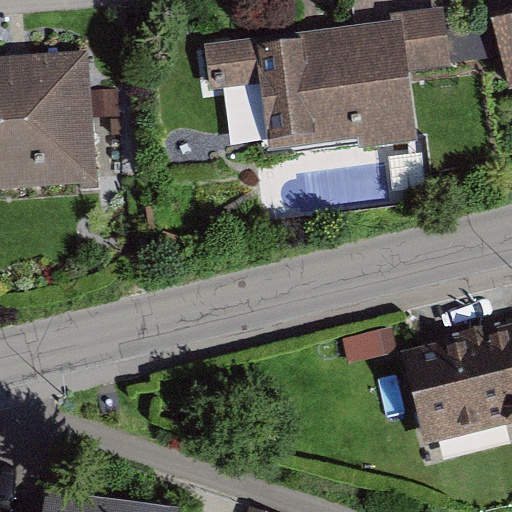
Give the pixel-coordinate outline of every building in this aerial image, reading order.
[(385,31),(203,48),(207,92),(250,88),(256,155),(407,141),(401,74),(451,69),(446,10),(383,16),(385,31)] [(511,21),(491,26),(507,101),(511,99),(511,21)] [(84,59),(0,63),(0,188),(90,185),(84,59)] [(511,334),(400,359),(419,448),(511,428),(511,334)] [(163,511),(49,497),(46,511),(163,511)]
